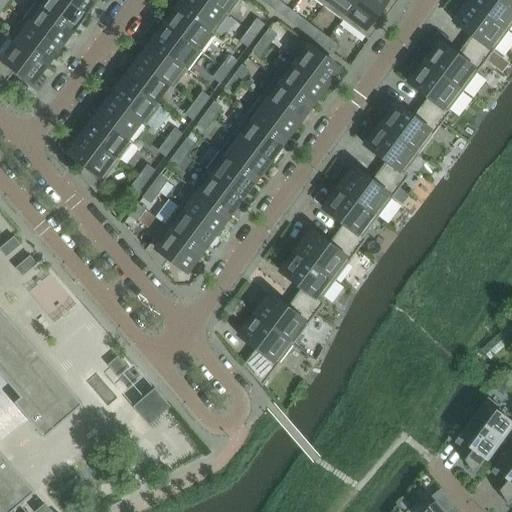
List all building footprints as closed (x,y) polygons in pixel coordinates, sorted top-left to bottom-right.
[(84,14),(65,0),(46,0),(40,8),(71,31),(84,14)] [(94,0),(65,0),(84,14),(94,0)] [(223,11),(208,0),(182,0),(178,6),(209,29),(215,34),(229,15),(223,11)] [(208,0),(223,11),(230,0),(208,0)] [(277,13),(283,5),(276,0),(270,0),(267,5),(277,13)] [(342,20),(357,0),(327,0),(323,6),(342,20)] [(375,15),(386,0),(357,0),(342,20),(369,41),(383,21),(375,15)] [(508,31),(511,25),(511,0),(469,0),(469,1),(508,31)] [(508,31),(469,1),(453,22),(460,27),(471,35),(464,45),(485,62),(508,31)] [(71,31),(40,8),(34,4),(21,21),(27,25),(58,49),(71,31)] [(209,29),(178,6),(164,24),(195,48),(209,29)] [(303,33),(309,25),(299,17),(293,25),(303,33)] [(58,49),(27,25),(21,21),(8,38),(14,43),(45,66),(58,49)] [(255,37),(263,27),(255,21),(247,31),(255,37)] [(201,52),(195,48),(164,24),(150,43),(187,71),(201,52)] [(313,40),(319,32),(309,25),(303,33),(313,40)] [(268,46),(276,36),(268,30),(260,40),(268,46)] [(248,47),(255,37),(247,31),(240,41),(248,47)] [(332,54),(337,46),(327,38),(321,46),(332,54)] [(261,56),(268,46),(260,40),(253,50),(261,56)] [(337,68),(309,47),(309,46),(308,45),(307,46),(302,41),(288,60),(324,87),(339,68),(337,67),(337,68)] [(462,92),(485,62),(464,45),(456,56),(445,47),(438,42),(423,62),(457,88),(462,92)] [(45,66),(14,43),(1,60),(0,59),(0,82),(3,86),(15,70),(31,83),(30,83),(32,84),(45,66)] [(187,71),(150,43),(137,61),(167,84),(173,89),(187,71)] [(228,73),(235,63),(227,57),(220,67),(228,73)] [(324,87),(288,60),(274,78),(311,105),(324,87)] [(167,84),(137,61),(123,80),(153,103),(167,84)] [(462,92),(457,88),(423,62),(408,83),(415,88),(415,87),(428,97),(420,107),(441,124),(450,112),(448,111),(462,92)] [(221,83),(228,73),(220,67),(213,77),(221,83)] [(241,83),(248,73),(240,67),(233,77),(241,83)] [(233,93),(241,83),(233,77),(225,87),(233,93)] [(311,105),(274,78),(260,96),(297,124),(311,105)] [(160,107),(153,103),(123,80),(109,98),(140,121),(146,126),(160,107)] [(201,110),(208,100),(200,94),(193,104),(201,110)] [(297,124),(260,96),(247,115),(283,142),(297,124)] [(140,121),(109,98),(95,117),(126,140),(140,121)] [(213,119),(221,109),(213,103),(205,113),(213,119)] [(193,120),(201,110),(193,104),(185,114),(193,120)] [(419,154),(441,124),(420,107),(412,118),(401,110),(401,109),(395,104),(380,125),(419,154)] [(206,129),(213,119),(205,113),(198,123),(206,129)] [(283,142),(247,115),(233,133),(269,161),(283,142)] [(126,140),(95,117),(81,135),(112,158),(126,140)] [(419,154),(380,125),(364,145),(371,150),(386,161),(378,171),(400,188),(408,176),(405,173),(419,154)] [(173,146),(181,136),(173,130),(165,140),(173,146)] [(269,161),(233,133),(219,152),(255,179),(269,161)] [(95,193),(118,163),(112,158),(81,135),(67,154),(68,155),(69,155),(85,167),(79,175),(95,193)] [(166,156),(173,146),(165,140),(158,150),(166,156)] [(186,156),(193,146),(185,140),(178,150),(186,156)] [(178,166),(186,156),(178,150),(170,160),(178,166)] [(255,179),(219,152),(205,170),(242,197),(255,179)] [(146,182),(153,173),(154,172),(146,166),(138,176),(146,182)] [(377,218),(400,188),(378,171),(370,182),(359,173),(360,173),(353,168),(338,188),(371,213),(377,218)] [(242,197),(205,170),(191,189),(228,216),(242,197)] [(139,192),(146,182),(138,176),(131,186),(139,192)] [(159,192),(166,183),(158,177),(151,186),(159,192)] [(151,202),(159,192),(151,186),(143,196),(151,202)] [(377,218),(371,213),(338,188),(323,209),(329,214),(329,213),(343,224),(335,234),(357,251),(366,239),(363,237),(377,218)] [(228,216),(191,189),(178,207),(214,234),(228,216)] [(137,220),(145,210),(137,205),(129,215),(137,220)] [(214,234),(178,207),(164,225),(200,253),(214,234)] [(200,253),(164,225),(145,251),(161,270),(169,259),(185,271),(184,271),(186,272),(200,253)] [(334,281),(357,251),(335,234),(327,245),(317,236),(310,231),(295,251),(328,276),(334,281)] [(0,251),(5,258),(19,246),(20,245),(13,237),(0,247),(0,251)] [(334,281),(328,276),(295,251),(280,272),(286,277),(287,276),(302,287),(294,298),(315,314),(324,303),(320,300),(334,281)] [(22,277),(36,264),(29,256),(15,269),(22,277)] [(293,345),(315,314),(294,298),(286,308),(275,300),(269,295),(253,315),(293,345)] [(81,403),(0,309),(0,511),(9,511),(34,492),(0,452),(0,433),(21,411),(42,436),(81,403)] [(261,386),(293,345),(253,315),(238,335),(245,340),(256,348),(243,365),(261,386)] [(489,360),(511,339),(511,330),(508,326),(481,350),(489,360)] [(130,373),(117,358),(116,357),(107,365),(121,382),(130,373)] [(128,390),(137,381),(130,373),(121,382),(128,390)] [(148,425),(170,407),(154,388),(132,407),(148,425)] [(497,442),(511,423),(495,410),(498,406),(487,397),(454,442),(468,453),(464,460),(463,460),(473,474),(485,458),(487,460),(500,443),(497,442)] [(511,445),(490,472),(504,484),(499,490),(498,490),(507,505),(511,499),(511,445)] [(458,511),(440,489),(429,498),(433,502),(420,511),(458,511)]
